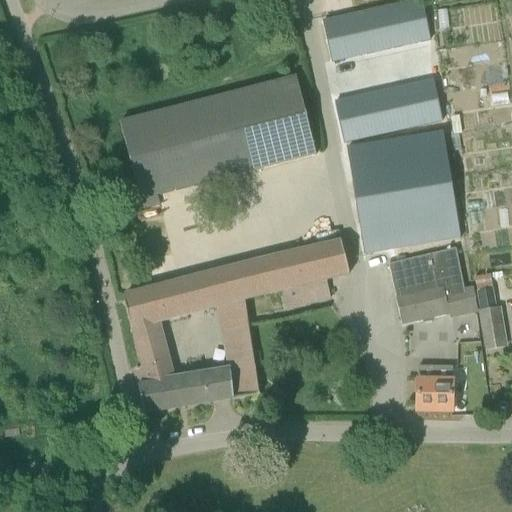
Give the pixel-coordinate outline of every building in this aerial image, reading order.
[(421,0),(419,0),(321,22),(331,63),(431,41),(421,0)] [(296,78),(119,123),(140,201),(316,156),(296,78)] [(432,79),(332,101),(341,143),(441,121),(432,79)] [(439,135),(340,157),(363,261),(462,240),(439,135)] [(280,293),(284,311),(332,299),(326,281),(349,275),(341,242),(274,259),(124,297),(143,368),(134,370),(138,388),(139,387),(144,415),(213,403),(228,401),(233,400),(233,401),(259,396),(247,323),(244,302),(280,293)] [(450,320),(469,315),(456,251),(388,267),(402,327),(449,316),(450,320)] [(487,351),(504,349),(498,309),(495,309),(492,289),(477,292),(487,351)] [(418,367),(418,378),(417,413),(451,413),(452,379),(452,367),(418,367)]
